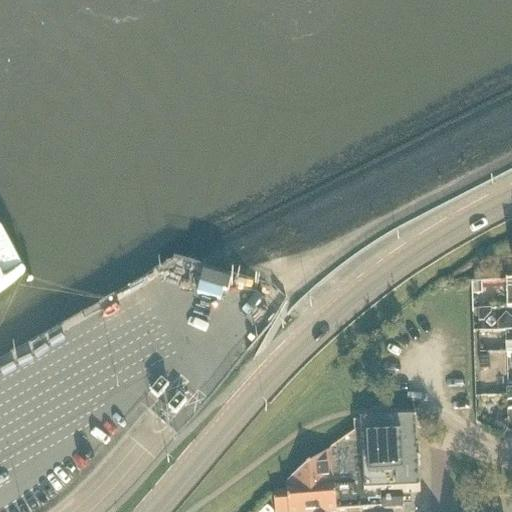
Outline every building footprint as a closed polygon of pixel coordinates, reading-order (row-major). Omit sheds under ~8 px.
[(474,285),(474,297),(482,296),(482,285),(474,285)] [(491,312),(478,312),(479,324),(484,324),(491,317),(491,312)] [(498,333),(507,333),(511,332),(511,321),(505,316),(498,325),(498,333)] [(481,358),(482,372),(492,371),(491,357),(481,358)] [(159,400),(166,392),(159,386),(152,395),(159,400)] [(176,416),(187,404),(179,397),(169,410),(176,416)] [(367,511),(381,511),(381,496),(421,494),(419,467),(420,466),(420,457),(420,449),(418,449),(416,421),(387,421),(360,423),(354,423),(355,436),(331,453),(287,485),(287,494),(274,495),(275,511),(367,511)] [(507,426),(497,422),(493,432),(503,436),(507,426)] [(383,498),(384,511),(403,511),(402,497),(383,498)]
